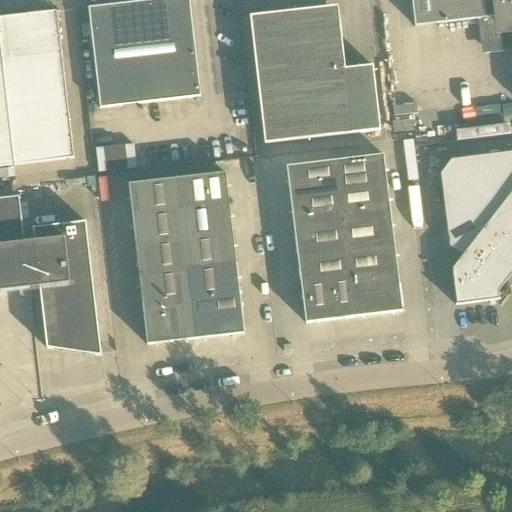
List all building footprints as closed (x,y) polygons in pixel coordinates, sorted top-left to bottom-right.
[(189,0),(165,0),(89,9),(100,109),(201,98),(189,0)] [(511,0),(411,0),(415,28),(482,20),(486,50),(511,47),(511,0)] [(345,70),(339,21),(338,8),(250,18),(265,145),(380,132),(373,67),(345,70)] [(0,18),(0,41),(14,166),(74,159),(57,12),(38,14),(38,12),(28,13),(28,16),(0,18)] [(0,167),(14,166),(0,41),(0,167)] [(414,105),(394,106),(394,130),(415,130),(414,105)] [(413,139),(399,142),(403,155),(416,151),(413,139)] [(392,154),(393,143),(374,142),(373,153),(392,154)] [(96,146),(97,170),(137,168),(136,145),(96,146)] [(511,153),(451,161),(446,168),(511,219),(511,153)] [(339,193),(387,187),(384,156),(335,162),(339,193)] [(342,218),(339,193),(335,162),(287,168),(294,224),(342,218)] [(511,219),(446,168),(441,175),(450,247),(463,257),(453,271),(457,305),(456,306),(500,301),(500,300),(499,300),(498,294),(511,276),(511,219)] [(181,210),(229,205),(226,174),(177,180),(181,210)] [(132,216),(181,210),(177,180),(129,185),(132,216)] [(342,218),(390,213),(387,187),(339,193),(342,218)] [(0,200),(0,294),(30,291),(30,290),(40,288),(47,350),(101,357),(86,223),(33,229),(33,232),(23,233),(19,198),(0,200)] [(184,240),(233,235),(229,205),(181,210),(184,240)] [(136,246),(184,240),(181,210),(132,216),(136,246)] [(346,248),(394,242),(390,213),(342,218),(346,248)] [(297,254),(346,248),(342,218),(294,224),(297,254)] [(188,270),(236,265),(233,235),(184,240),(188,270)] [(191,300),(188,270),(184,240),(136,246),(143,305),(191,300)] [(346,248),(350,278),(355,319),(403,313),(394,242),(346,248)] [(301,284),(326,281),(350,278),(346,248),(297,254),(301,284)] [(188,270),(191,300),(196,340),(244,335),(236,265),(188,270)] [(331,321),(355,319),(350,278),(326,281),(331,321)] [(306,325),(331,321),(326,281),(301,284),(306,325)] [(147,346),(196,340),(191,300),(143,305),(147,346)]
